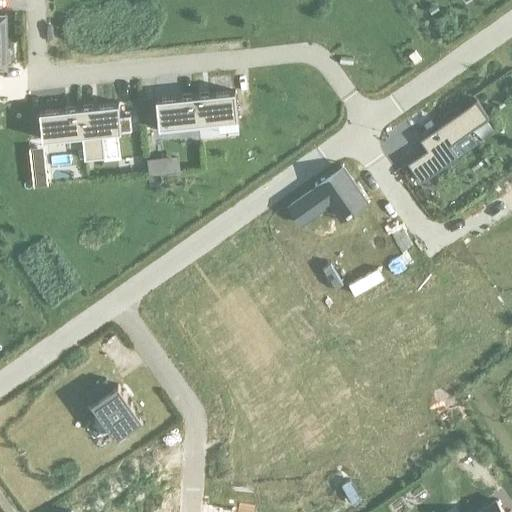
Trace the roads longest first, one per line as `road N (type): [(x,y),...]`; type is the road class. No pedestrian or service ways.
road 1 (residential): [(37,0),(46,71),(63,77),(302,51),(323,61),(369,122)]
road 2 (residential): [(354,132),(114,300)]
road 3 (residential): [(189,511),(196,417),(114,300)]
road 4 (residential): [(511,23),(369,122)]
road 5 (residential): [(354,132),(431,243),(458,223)]
road 6 (residential): [(114,300),(0,383)]
